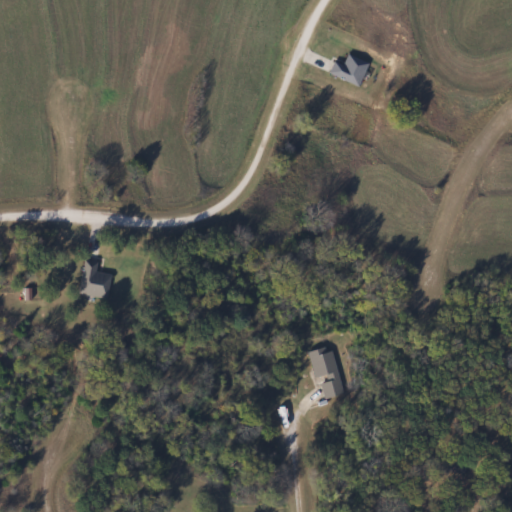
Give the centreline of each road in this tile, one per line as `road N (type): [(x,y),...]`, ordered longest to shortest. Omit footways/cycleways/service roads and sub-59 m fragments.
road 1 (residential): [(0,212),(181,216),(229,196),(250,171),(320,0)]
road 2 (residential): [(433,256),(469,160),(511,99)]
road 3 (residential): [(72,211),(65,85)]
